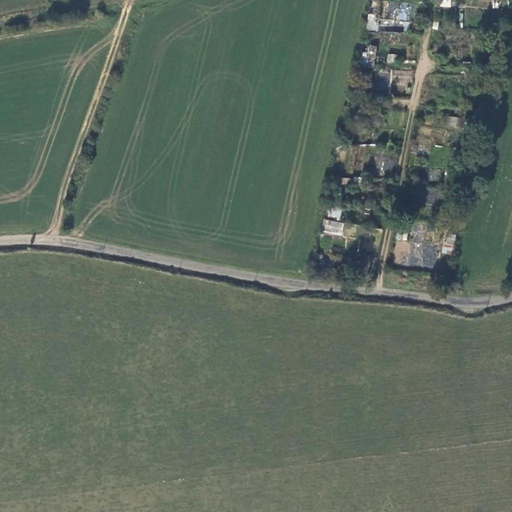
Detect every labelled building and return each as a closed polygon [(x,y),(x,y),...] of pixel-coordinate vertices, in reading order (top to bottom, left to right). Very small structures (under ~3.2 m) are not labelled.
[(366,30),(376,31),(378,15),(368,14),(366,30)] [(359,69),(367,70),(371,54),(363,52),(359,69)] [(387,63),(395,62),(394,54),(387,55),(387,63)] [(487,68),(494,68),(495,61),(487,60),(487,68)] [(388,89),(389,74),(379,73),(377,88),(388,89)] [(481,107),(488,109),(491,96),(483,94),(481,107)] [(461,117),(447,116),(446,126),(460,127),(460,122),(461,122),(461,117)] [(466,166),(473,167),(475,155),(467,153),(466,166)] [(454,212),(461,214),(462,206),(455,204),(454,212)] [(340,219),(342,209),(329,206),(327,216),(340,219)] [(342,235),(344,222),(324,219),(322,232),(342,235)] [(443,254),(453,256),(456,239),(447,238),(446,243),(445,243),(443,254)] [(414,251),(414,255),(433,258),(435,245),(422,243),(420,252),(414,251)] [(332,273),(361,279),(363,266),(345,263),(345,261),(333,258),(332,261),(320,258),(318,268),(333,270),(332,273)]
